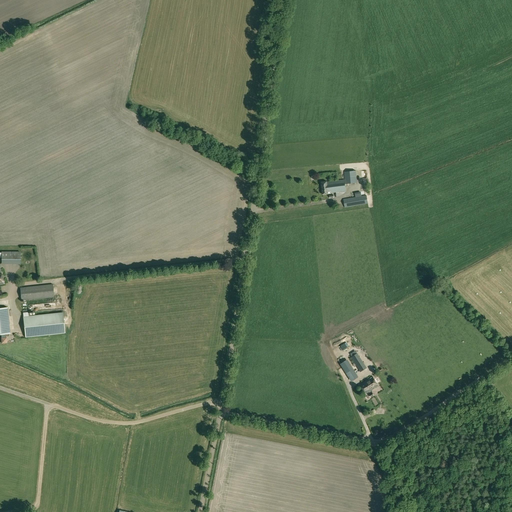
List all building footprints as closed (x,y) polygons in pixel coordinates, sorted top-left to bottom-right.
[(344,172),(345,184),(357,183),(356,170),(344,172)] [(321,182),(323,195),(328,194),(331,193),(346,191),(345,180),(327,182),(327,181),(321,182)] [(343,199),(345,207),(368,203),(367,195),(343,199)] [(2,252),(2,264),(20,264),(20,252),(2,252)] [(20,288),(21,300),(54,297),(53,285),(20,288)] [(0,308),(0,334),(10,333),(7,307),(0,308)] [(23,317),(25,337),(65,333),(63,313),(29,316),(28,312),(23,312),(23,317)] [(356,366),(359,365),(363,362),(357,353),(351,357),(354,363),(356,366)] [(340,364),(351,381),(357,377),(346,361),(340,364)] [(360,384),(365,394),(378,386),(373,376),(360,384)]
